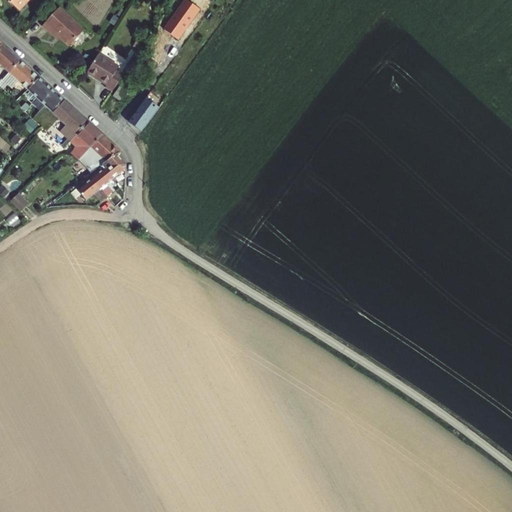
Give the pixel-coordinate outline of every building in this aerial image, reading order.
[(31,0),(8,0),(19,10),(27,2),(28,3),(31,0)] [(85,30),(60,7),(43,26),(56,38),(58,36),(70,46),(85,30)] [(19,60),(1,44),(0,44),(0,66),(6,72),(7,73),(19,60)] [(127,64),(134,53),(131,51),(123,61),(127,64)] [(85,69),(87,71),(99,53),(98,52),(85,69)] [(99,53),(87,71),(98,79),(110,61),(99,53)] [(38,77),(19,60),(7,73),(6,72),(0,79),(0,86),(4,82),(11,88),(17,82),(26,90),(38,77)] [(109,90),(120,74),(115,70),(117,67),(110,61),(98,79),(104,83),(103,85),(109,90)] [(134,80),(127,75),(114,96),(120,101),(134,80)] [(54,92),(38,77),(26,90),(34,97),(27,105),(36,113),(43,105),(54,92)] [(48,111),(60,98),(54,92),(43,105),(48,111)] [(69,106),(60,98),(48,111),(57,119),(69,106)] [(88,122),(69,106),(57,119),(61,123),(55,130),(68,143),(88,122)] [(156,113),(150,109),(142,120),(148,125),(156,113)] [(101,135),(88,122),(68,143),(77,151),(72,156),(77,161),(81,156),(87,150),(90,147),(101,135)] [(119,152),(101,135),(90,147),(96,152),(93,156),(100,163),(96,166),(98,168),(101,166),(117,154),(119,152)] [(58,142),(53,137),(49,141),(54,146),(58,142)] [(96,152),(90,147),(87,150),(89,152),(93,156),(96,152)] [(117,154),(101,166),(113,179),(125,170),(125,164),(117,154)] [(93,165),(87,170),(90,174),(98,168),(96,166),(95,168),(93,165)] [(109,182),(113,179),(101,166),(98,168),(90,174),(89,175),(108,197),(114,192),(107,184),(109,182)] [(88,176),(75,186),(77,189),(71,194),(76,200),(82,195),(87,201),(94,195),(97,193),(104,200),(108,197),(89,175),(88,176)] [(116,190),(109,182),(107,184),(114,192),(116,190)] [(100,203),(104,200),(97,193),(94,195),(100,203)] [(27,205),(16,195),(8,202),(19,213),(27,205)]
